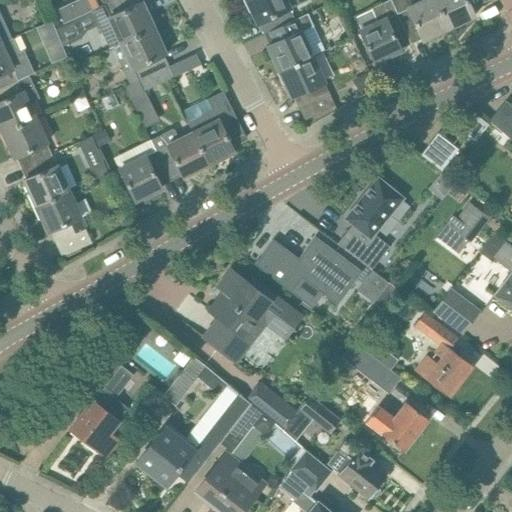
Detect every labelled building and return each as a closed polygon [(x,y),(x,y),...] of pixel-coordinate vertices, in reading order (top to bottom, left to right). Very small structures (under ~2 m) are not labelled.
[(114,0),(105,5),(93,10),(110,47),(122,42),(153,27),(141,2),(133,6),(130,0),(114,0)] [(245,0),(257,24),(266,20),(270,31),(294,20),(289,8),(301,3),(301,0),(245,0)] [(409,37),(391,0),(387,0),(371,8),(377,22),(359,30),(374,63),(401,51),(397,42),(407,37),(410,44),(411,44),(408,37),(409,37)] [(391,0),(409,37),(419,32),(423,41),(449,28),(436,0),(424,0),(415,4),(413,0),(391,0)] [(436,0),(449,28),(475,16),(466,0),(436,0)] [(70,3),(56,10),(63,24),(73,19),(77,17),(70,3)] [(80,35),(73,19),(63,24),(55,28),(62,44),(80,35)] [(279,72),(312,57),(294,20),(270,31),(264,34),(264,35),(271,31),(276,42),(267,46),(279,72)] [(139,78),(161,68),(157,58),(165,54),(153,27),(122,42),(129,58),(120,62),(130,83),(139,78)] [(11,38),(1,42),(0,42),(0,87),(18,79),(9,60),(19,55),(11,38)] [(48,55),(52,64),(68,56),(64,48),(48,55)] [(312,57),(279,72),(291,98),(300,94),(310,117),(304,120),(335,106),(312,57)] [(139,78),(144,91),(174,77),(168,66),(162,69),(161,68),(139,78)] [(368,75),(354,81),(359,93),(373,87),(368,75)] [(17,125),(35,117),(18,79),(0,87),(0,127),(2,131),(17,125)] [(142,92),(137,80),(126,85),(132,97),(142,92)] [(212,110),(188,122),(193,131),(210,164),(234,152),(229,142),(243,135),(245,138),(246,138),(223,91),(207,100),(212,110)] [(101,99),(106,110),(118,105),(113,94),(101,99)] [(506,101),(488,121),(510,140),(511,137),(511,101),(510,104),(506,101)] [(52,153),(35,117),(17,125),(2,131),(14,158),(22,154),(27,165),(52,153)] [(210,164),(193,131),(182,136),(177,127),(152,140),(157,149),(169,174),(179,169),(183,178),(210,164)] [(105,131),(93,137),(99,148),(111,142),(105,131)] [(437,133),(422,153),(421,154),(421,155),(440,169),(442,170),(458,149),(437,133)] [(92,136),(78,142),(83,151),(96,145),(92,136)] [(157,149),(119,168),(135,201),(161,188),(157,180),(167,175),(171,181),(172,181),(168,174),(169,174),(157,149)] [(69,190),(52,153),(27,165),(20,168),(21,169),(27,166),(32,176),(24,180),(35,205),(69,190)] [(103,159),(89,165),(95,178),(108,172),(103,159)] [(371,268),(372,268),(389,246),(373,234),(402,198),(378,178),(364,194),(358,201),(358,202),(345,218),(353,224),(338,242),(338,243),(371,268)] [(85,227),(69,190),(35,205),(48,232),(56,228),(61,239),(60,239),(67,254),(61,256),(61,257),(92,243),(85,227)] [(454,218),(436,240),(457,255),(469,239),(488,215),(470,202),(456,220),(454,218)] [(493,295),(511,308),(511,246),(494,232),(479,251),(492,261),(494,259),(511,272),(493,295)] [(254,264),(310,307),(311,307),(322,292),(337,304),(362,271),(315,236),(298,258),(273,239),(254,264)] [(218,317),(202,337),(231,359),(237,364),(266,326),(283,339),(290,331),(301,316),(253,280),(250,284),(236,274),(229,268),(215,287),(222,293),(209,310),(218,317)] [(367,275),(364,280),(381,293),(389,283),(371,270),(367,275)] [(381,293),(373,303),(382,310),(397,290),(389,283),(381,293)] [(479,309),(451,287),(434,308),(462,331),(479,309)] [(136,310),(126,302),(118,312),(128,320),(136,310)] [(428,355),(417,370),(449,395),(471,366),(449,350),(457,339),(423,313),(415,324),(442,344),(432,358),(428,355)] [(353,342),(341,358),(388,394),(401,378),(353,342)] [(164,427),(136,462),(166,486),(175,474),(185,461),(198,470),(214,450),(220,443),(243,413),(239,410),(246,401),(227,385),(229,383),(195,354),(162,396),(175,406),(197,378),(219,395),(191,432),(193,434),(186,444),(164,427)] [(103,388),(121,364),(111,356),(82,387),(94,397),(70,429),(95,448),(94,449),(95,450),(96,449),(105,457),(118,440),(109,433),(128,408),(103,388)] [(286,426),(297,412),(260,382),(249,395),(286,426)] [(339,420),(323,408),(309,398),(284,433),(296,442),(312,420),(329,433),(339,420)] [(239,410),(243,413),(250,404),(246,401),(239,410)] [(377,411),(367,423),(404,451),(428,419),(405,402),(390,421),(377,411)] [(243,413),(220,443),(232,453),(253,427),(265,437),(275,425),(250,404),(243,413)] [(345,441),(327,464),(339,474),(338,474),(368,497),(384,476),(368,463),(371,460),(358,450),(357,451),(345,441)] [(292,470),(279,486),(295,499),(293,500),(307,511),(330,511),(317,501),(315,503),(307,496),(314,489),(315,490),(330,472),(305,451),(290,469),(292,470)] [(221,460),(196,491),(222,511),(241,511),(253,498),(264,484),(227,454),(222,461),(221,460)]
